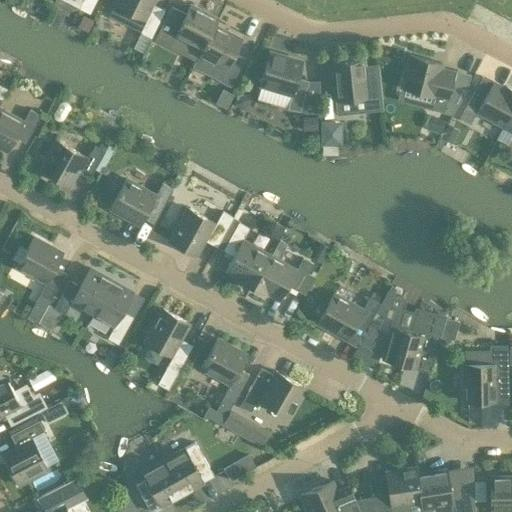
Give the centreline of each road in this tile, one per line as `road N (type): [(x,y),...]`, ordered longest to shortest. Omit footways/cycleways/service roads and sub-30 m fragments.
road 1 (residential): [(399,403),(0,186)]
road 2 (residential): [(511,59),(427,26),(323,38),(245,0)]
road 3 (residential): [(214,511),(399,403)]
road 4 (residential): [(511,440),(454,434),(399,403)]
